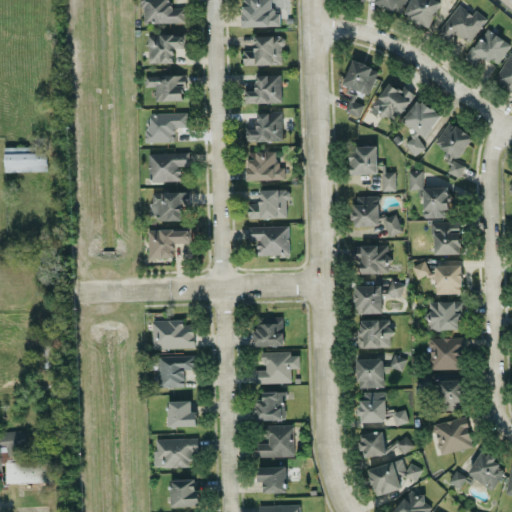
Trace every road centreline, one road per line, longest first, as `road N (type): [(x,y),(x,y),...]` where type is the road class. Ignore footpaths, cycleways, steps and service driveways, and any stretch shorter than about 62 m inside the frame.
road 1 (residential): [(311,0),(327,448),(346,511)]
road 2 (residential): [(228,511),(210,0)]
road 3 (residential): [(499,422),(487,168),(505,123)]
road 4 (residential): [(311,29),(375,35),(511,126)]
road 5 (residential): [(322,284),(131,290)]
